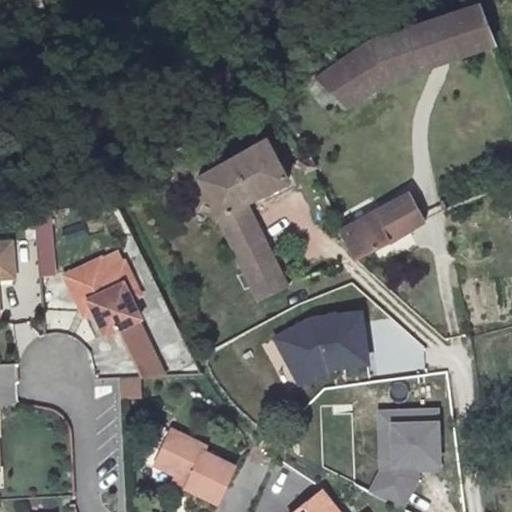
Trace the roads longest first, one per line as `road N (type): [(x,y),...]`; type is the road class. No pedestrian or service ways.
road 1 (unclassified): [(478,511),(434,225)]
road 2 (residential): [(95,511),(81,410),(55,374)]
